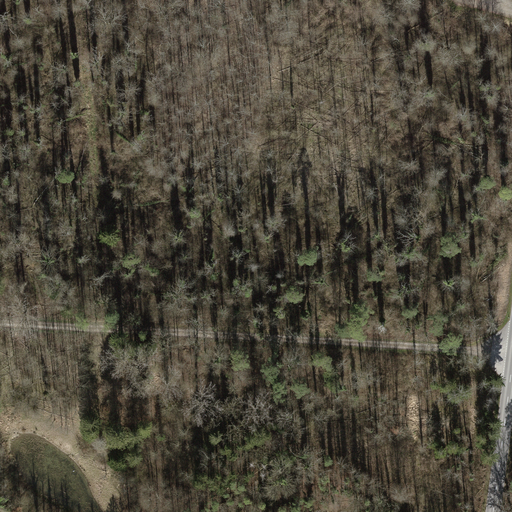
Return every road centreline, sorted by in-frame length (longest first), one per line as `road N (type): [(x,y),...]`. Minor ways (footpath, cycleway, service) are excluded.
road 1 (track): [(511,346),(0,323)]
road 2 (tertiary): [(493,511),(511,369)]
